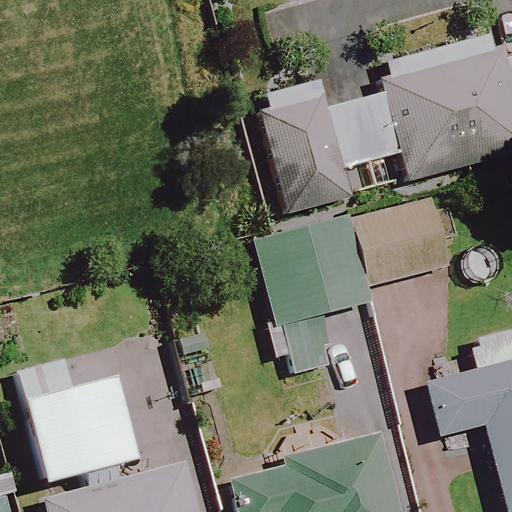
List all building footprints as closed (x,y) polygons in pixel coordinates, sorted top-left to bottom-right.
[(309,100),(247,115),(272,213),(337,197),(329,169),(386,154),(393,183),(511,152),(511,62),(497,67),(493,53),(370,84),(374,101),(313,116),(309,100)] [(340,222),(357,293),(441,272),(424,202),(340,222)] [(357,293),(340,222),(250,244),(270,327),(258,330),(267,369),(279,366),(283,381),(326,370),(314,322),(362,311),(357,293)] [(511,511),(511,336),(511,334),(462,347),(470,378),(421,391),(435,442),(476,431),(497,511),(511,511)] [(64,394),(59,368),(9,377),(31,491),(121,474),(105,386),(64,394)] [(387,511),(373,444),(273,464),(275,474),(225,484),(230,511),(387,511)] [(186,511),(176,475),(46,511),(186,511)]
